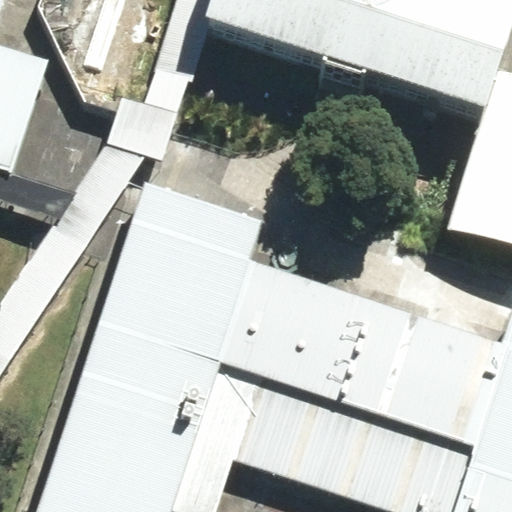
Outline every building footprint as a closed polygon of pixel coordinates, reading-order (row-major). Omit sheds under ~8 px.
[(0,0),(0,186),(9,190),(11,186),(46,77),(0,62),(0,22),(7,0),(0,0)] [(173,0),(141,115),(118,108),(114,123),(104,157),(71,205),(11,186),(9,190),(0,186),(0,224),(47,238),(0,311),(0,385),(142,168),(160,174),(185,90),(189,91),(201,52),(198,51),(214,0),(173,0)] [(214,0),(198,51),(201,52),(475,141),(481,143),(496,93),(511,45),(511,29),(441,6),(442,0),(214,0)] [(481,143),(475,141),(441,249),(511,271),(511,98),(496,93),(481,143)] [(259,237),(142,198),(37,511),(217,511),(231,472),(351,511),(511,511),(511,320),(498,358),(246,276),(259,237)]
